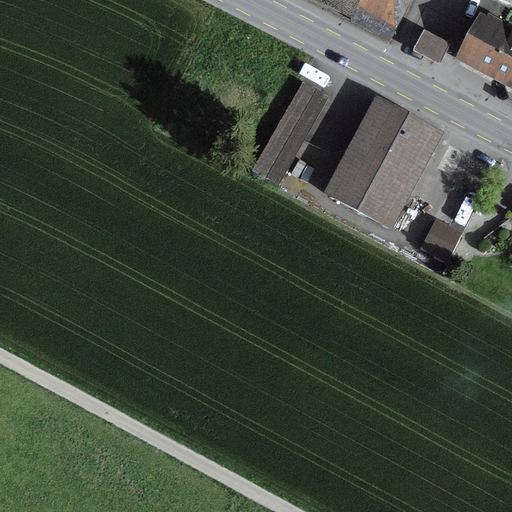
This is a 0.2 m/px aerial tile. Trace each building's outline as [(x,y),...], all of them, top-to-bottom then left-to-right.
[(316,0),(388,38),(406,0),(316,0)] [(511,36),(486,24),(464,65),(511,89),(511,36)] [(278,185),(329,97),(304,82),(253,170),(278,185)] [(381,110),(334,199),(389,228),(436,139),(381,110)] [(461,241),(437,229),(424,254),(448,266),(461,241)]
